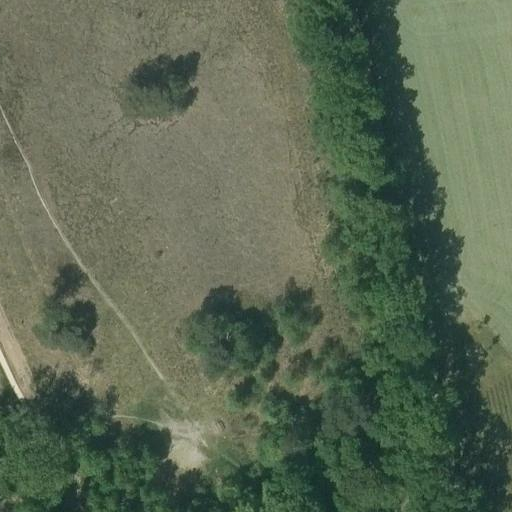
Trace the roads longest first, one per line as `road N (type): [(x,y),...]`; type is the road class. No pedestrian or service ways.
road 1 (unknown): [(0,327),(77,511)]
road 2 (track): [(438,411),(301,511)]
